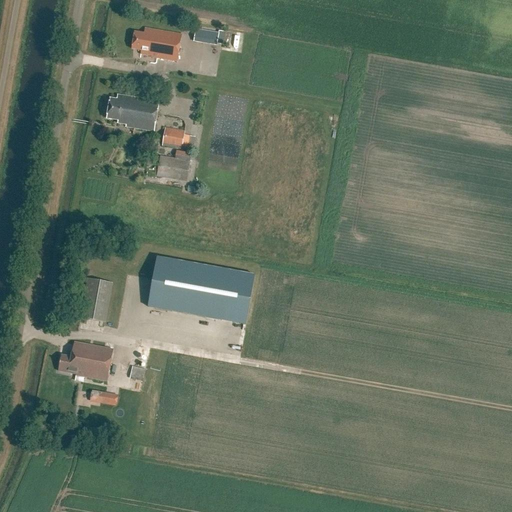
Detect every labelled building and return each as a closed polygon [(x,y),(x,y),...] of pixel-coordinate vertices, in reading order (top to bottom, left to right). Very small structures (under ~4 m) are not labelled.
[(140,55),(177,61),(182,35),(145,28),(144,33),(135,32),(132,49),(141,51),(140,55)] [(222,45),(224,33),(219,32),(219,33),(196,30),(194,42),(217,45),(217,44),(222,45)] [(155,131),(159,102),(117,95),(117,100),(109,98),(106,119),(118,120),(117,123),(126,125),(126,127),(155,131)] [(185,131),(165,128),(162,147),(188,150),(190,136),(184,135),(185,131)] [(190,161),(191,154),(176,151),(175,158),(160,156),(157,176),(187,181),(190,161)] [(200,188),(188,186),(187,193),(199,194),(200,188)] [(246,326),(255,275),(157,257),(148,308),(246,326)] [(106,322),(113,283),(87,278),(80,318),(106,322)] [(84,375),(83,377),(108,381),(114,349),(74,342),(71,357),(61,355),(59,371),(84,375)] [(129,379),(143,382),(146,370),(132,367),(129,379)] [(88,401),(114,406),(116,395),(90,391),(88,401)]
